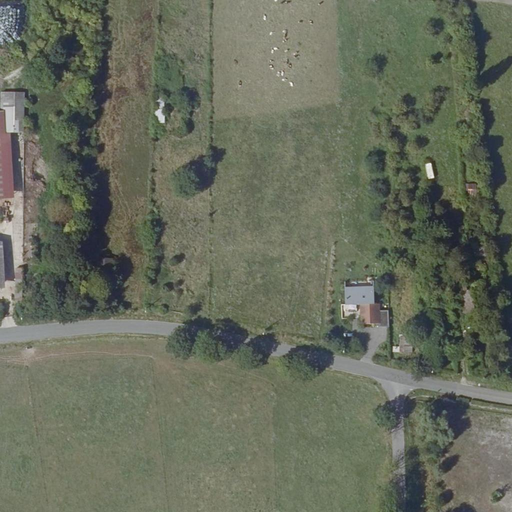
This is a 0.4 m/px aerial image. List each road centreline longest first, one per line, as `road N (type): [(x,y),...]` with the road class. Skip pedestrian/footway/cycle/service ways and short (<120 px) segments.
road 1 (tertiary): [(396,379),(181,331),(0,335)]
road 2 (unclassified): [(396,511),(396,379)]
